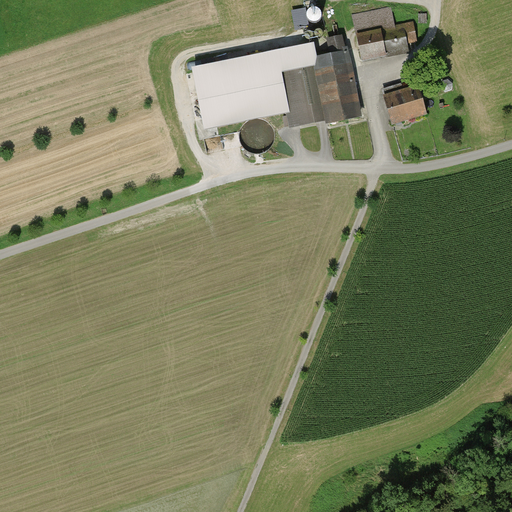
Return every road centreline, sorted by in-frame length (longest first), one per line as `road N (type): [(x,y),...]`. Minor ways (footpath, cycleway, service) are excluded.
road 1 (track): [(243,511),(378,169),(383,150),(373,83),(427,44),(439,0)]
road 2 (unclassified): [(0,256),(236,177),(281,168),(418,168),(511,144)]
